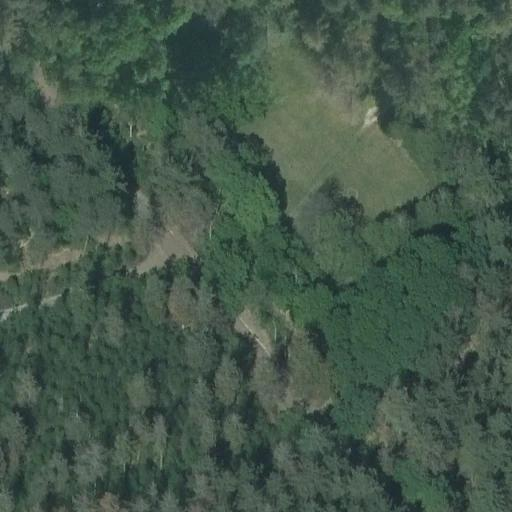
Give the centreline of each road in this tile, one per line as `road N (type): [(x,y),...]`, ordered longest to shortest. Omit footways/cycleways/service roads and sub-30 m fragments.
road 1 (track): [(374,511),(0,22)]
road 2 (track): [(495,0),(168,248),(116,278),(0,316)]
